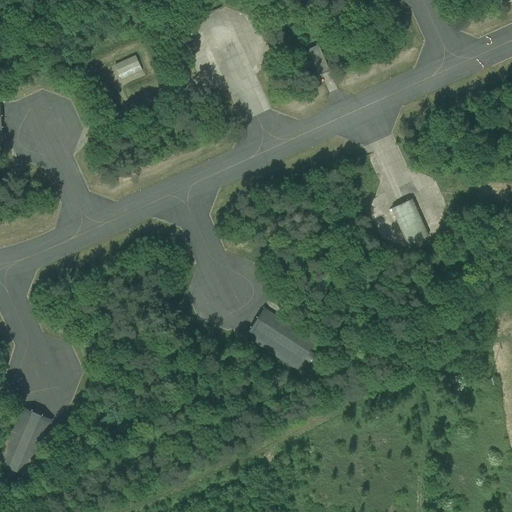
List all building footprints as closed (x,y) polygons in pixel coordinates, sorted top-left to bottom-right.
[(318,76),(329,72),(330,71),(330,69),(329,69),(318,45),(307,50),(318,74),(318,75),(318,76)] [(142,70),(136,56),(115,65),(121,79),(142,70)] [(391,208),(408,245),(428,236),(411,199),(391,208)] [(284,321),(264,308),(245,337),(251,342),(296,371),(297,370),(302,363),(308,367),(316,354),(310,350),(316,342),(284,321)] [(20,406),(17,414),(0,452),(0,464),(5,467),(2,473),(16,479),(18,473),(28,477),(53,420),(20,406)]
